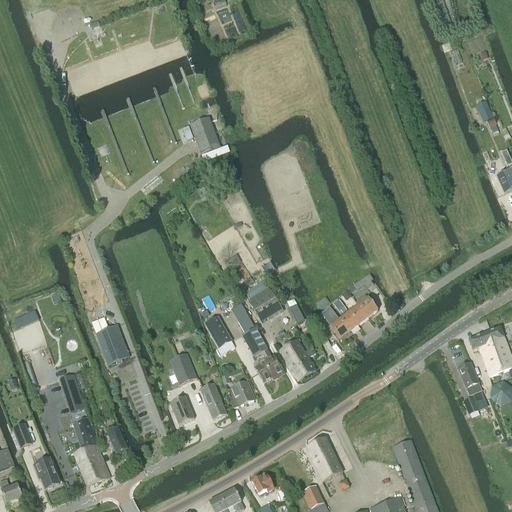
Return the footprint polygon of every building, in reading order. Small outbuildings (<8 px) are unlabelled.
[(190,127),(201,157),(220,150),(208,120),(190,127)] [(188,128),(183,131),(187,142),(193,139),(188,128)] [(502,170),(496,172),(502,189),(511,185),(511,170),(503,174),(502,170)] [(236,257),(227,263),(230,269),(240,263),(236,257)] [(367,290),(373,286),(366,277),(360,281),(361,281),(364,286),(367,290)] [(356,291),(364,286),(361,281),(360,281),(353,287),(356,291)] [(264,283),(244,295),(249,304),(269,292),(264,283)] [(261,323),(282,311),(270,292),(269,292),(249,304),(261,323)] [(346,292),(341,296),(346,302),(350,298),(346,292)] [(61,302),(58,296),(51,299),(53,305),(61,302)] [(368,320),(377,313),(365,298),(358,303),(360,306),(358,308),(368,320)] [(346,311),(338,301),(334,304),(342,314),(346,311)] [(289,309),(297,326),(305,322),(296,305),(289,309)] [(353,309),(349,312),(350,314),(349,315),(358,327),(368,320),(358,308),(354,311),(353,309)] [(339,322),(329,309),(320,316),(330,329),(339,342),(349,334),(340,322),(339,322)] [(340,322),(349,334),(358,327),(349,315),(347,312),(340,317),(342,320),(340,322)] [(14,322),(26,353),(42,347),(33,324),(37,322),(34,314),(14,322)] [(217,319),(205,326),(206,328),(219,350),(216,352),(219,358),(235,349),(231,343),(223,328),(217,319)] [(297,336),(300,333),(295,327),(292,330),(297,336)] [(117,328),(115,328),(95,336),(107,367),(129,359),(117,328)] [(511,361),(500,329),(467,343),(471,352),(478,349),(489,378),(508,370),(511,379),(511,361)] [(278,381),(284,377),(274,360),(272,361),(255,331),(242,338),(254,360),(264,354),(269,363),(255,371),(263,386),(276,378),(278,381)] [(288,368),(314,353),(312,350),(304,355),(297,342),(279,353),(288,368)] [(315,356),(314,353),(288,368),(298,384),(316,373),(308,360),(315,356)] [(178,360),(188,384),(196,381),(186,356),(178,360)] [(188,384),(178,360),(170,363),(180,387),(188,384)] [(478,386),(470,365),(457,370),(469,398),(480,393),(477,386),(478,386)] [(230,385),(227,376),(221,378),(223,387),(230,385)] [(7,383),(10,391),(18,388),(16,380),(7,383)] [(238,408),(254,401),(247,384),(230,391),(231,391),(226,393),(232,410),(238,408)] [(508,396),(508,392),(507,390),(505,389),(503,387),(501,386),(499,386),(496,386),(494,387),(492,389),(490,391),(489,393),(489,396),(489,400),(491,403),(492,404),(494,405),(498,406),(499,406),(502,405),(505,404),(507,400),(508,399),(508,396)] [(212,422),(226,417),(214,387),(201,393),(212,422)] [(84,410),(76,388),(49,398),(59,427),(81,420),(79,412),(84,410)] [(169,405),(178,427),(194,421),(185,399),(169,405)] [(472,399),(470,400),(463,403),(468,416),(478,412),(472,399)] [(85,451),(73,455),(81,473),(102,464),(95,446),(96,446),(90,427),(88,419),(76,423),(76,424),(78,431),(85,451)] [(31,446),(24,427),(12,432),(20,450),(31,446)] [(126,450),(116,428),(105,433),(115,455),(126,450)] [(333,453),(326,439),(305,449),(322,484),(342,474),(335,460),(333,453)] [(416,511),(436,511),(410,442),(392,449),(416,511)] [(58,486),(49,461),(34,467),(37,476),(39,476),(45,491),(47,490),(48,491),(52,489),(52,488),(58,486)] [(102,464),(81,473),(87,488),(109,479),(102,464)] [(266,494),(273,490),(266,478),(263,476),(260,477),(259,480),(251,485),(258,497),(266,493),(266,494)] [(5,507),(21,500),(16,487),(9,490),(6,482),(0,484),(0,489),(1,493),(0,493),(5,507)] [(327,511),(316,488),(302,495),(310,511),(327,511)] [(219,499),(226,511),(232,508),(234,511),(240,511),(243,511),(239,504),(240,504),(233,491),(219,499)] [(224,511),(226,511),(219,499),(208,505),(211,511),(224,511)] [(370,511),(404,511),(400,499),(370,511)]
